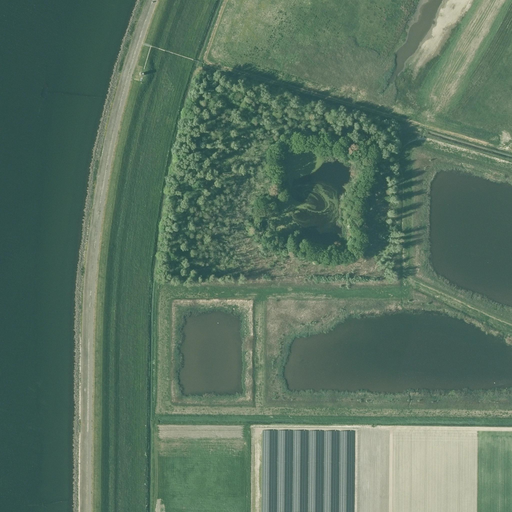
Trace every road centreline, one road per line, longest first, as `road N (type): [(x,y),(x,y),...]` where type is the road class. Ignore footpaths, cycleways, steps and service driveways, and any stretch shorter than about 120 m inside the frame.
road 1 (track): [(511,414),(260,411),(259,398),(259,293),(393,294),(406,287),(410,142),(511,165)]
road 2 (unclassified): [(88,511),(99,220),(116,127),(155,0)]
road 3 (track): [(260,411),(164,411),(163,293),(259,293)]
road 4 (track): [(408,281),(416,268),(416,175),(440,144)]
